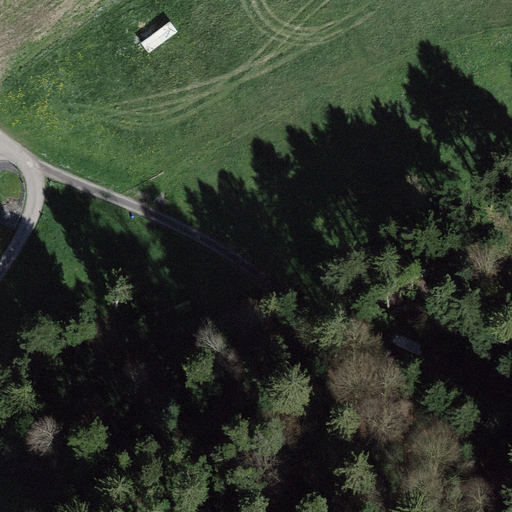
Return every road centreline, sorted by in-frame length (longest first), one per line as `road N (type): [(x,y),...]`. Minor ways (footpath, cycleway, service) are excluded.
road 1 (track): [(511,392),(381,351),(217,245),(48,171),(33,174)]
road 2 (unclassified): [(0,271),(35,202),(33,174),(0,142)]
